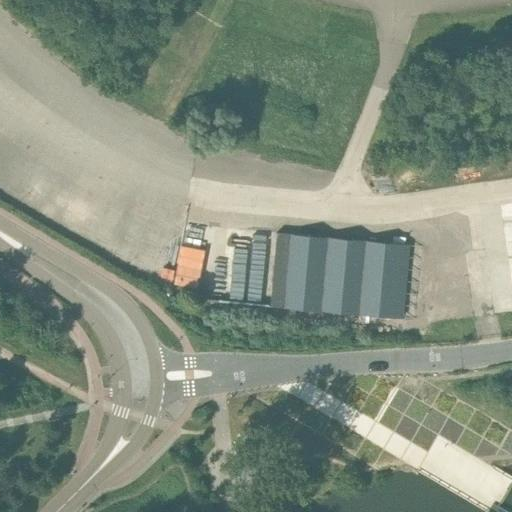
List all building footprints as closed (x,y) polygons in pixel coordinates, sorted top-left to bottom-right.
[(236,27),(317,48),(330,0),(329,0),(280,0),(277,11),(243,2),(236,27)] [(140,87),(161,100),(184,64),(163,51),(140,87)] [(398,318),(399,315),(405,245),(288,235),(281,309),(398,318)] [(511,240),(495,243),(502,307),(511,305),(511,240)] [(437,321),(477,317),(475,293),(435,297),(437,321)]
